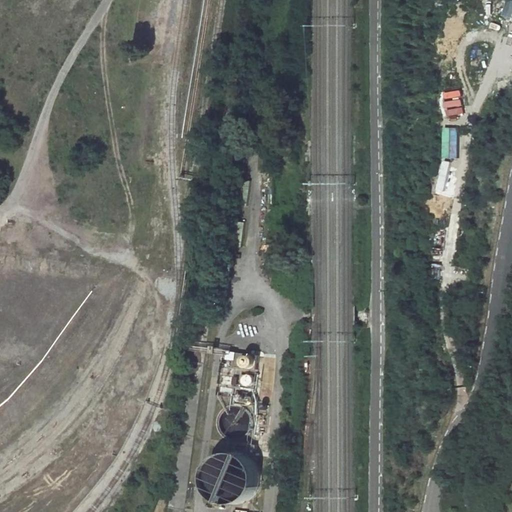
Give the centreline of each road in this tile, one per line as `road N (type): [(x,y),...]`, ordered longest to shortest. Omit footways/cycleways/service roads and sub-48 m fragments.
road 1 (unclassified): [(374,0),(374,511)]
road 2 (track): [(466,410),(443,271),(463,148),(508,26)]
road 3 (unclassified): [(432,511),(446,447),(492,341),(511,223)]
